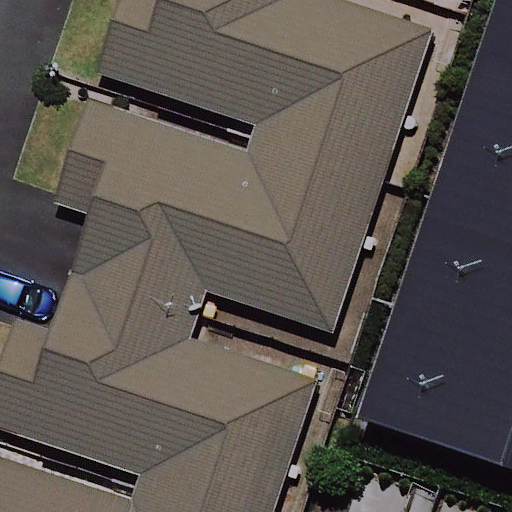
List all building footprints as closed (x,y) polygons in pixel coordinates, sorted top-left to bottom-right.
[(231,139),(396,194),(446,43),(321,1),(321,0),(169,0),(137,98),(234,130),(231,139)] [(511,0),(505,0),(365,432),(511,479),(511,0)] [(79,283),(213,327),(220,306),(345,347),(396,194),(231,139),(228,146),(131,113),(83,97),(54,186),(106,203),(79,283)] [(127,496),(174,511),(289,511),(334,380),(209,339),(213,327),(79,283),(26,440),(134,476),(127,496)] [(174,511),(127,496),(123,507),(16,472),(2,511),(174,511)]
